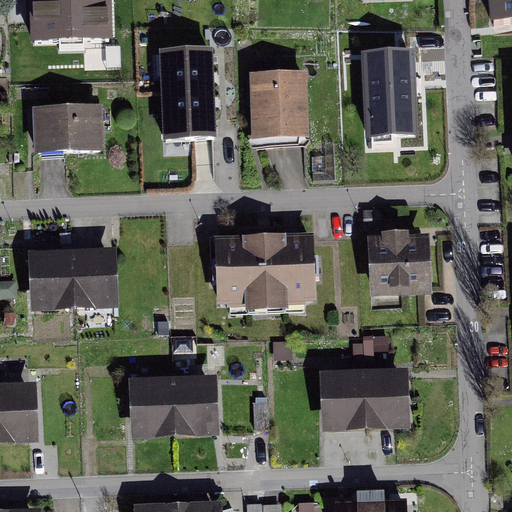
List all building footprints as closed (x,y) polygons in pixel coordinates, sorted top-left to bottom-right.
[(107,0),(33,0),(35,45),(61,44),(60,36),(83,36),(83,43),(109,43),(107,0)] [(511,0),(500,0),(503,35),(511,34),(511,0)] [(210,55),(162,57),(166,143),(214,141),(210,55)] [(413,76),(357,78),(359,126),(414,124),(413,76)] [(305,82),(245,82),(249,156),(307,154),(305,82)] [(98,114),(29,116),(28,162),(100,162),(98,114)] [(364,227),(381,227),(381,215),(364,215),(364,227)] [(244,243),(218,244),(219,264),(212,264),(213,285),(220,285),(220,305),(247,304),(247,309),(287,307),(287,302),(313,301),(312,282),(319,282),(318,260),(311,260),(311,241),(285,242),(285,241),(271,242),(270,236),(257,237),(257,242),(244,243)] [(386,248),(374,249),(376,292),(424,290),(423,247),(405,248),(404,239),(386,240),(386,248)] [(74,307),(72,249),(63,250),(64,254),(43,255),(43,262),(36,262),(38,308),(74,307)] [(72,249),(74,307),(110,306),(109,260),(102,260),(102,253),(81,254),(81,249),(72,249)] [(366,426),(364,369),(355,370),(355,374),(335,375),(335,381),(327,382),(329,428),(366,426)] [(403,425),(401,379),(393,379),(393,373),(373,373),(373,369),(364,369),(366,426),(403,425)] [(0,372),(0,382),(28,383),(28,372),(0,372)] [(173,377),(175,434),(212,432),(210,386),(203,387),(203,380),(182,381),(182,376),(173,377)] [(175,434),(173,377),(164,377),(164,382),(143,383),(143,389),(136,389),(139,436),(175,434)] [(0,387),(0,440),(31,439),(29,393),(7,394),(7,388),(0,387)] [(269,430),(268,405),(253,406),(255,431),(269,430)] [(371,497),(371,511),(403,511),(404,506),(384,506),(384,496),(371,497)] [(371,511),(371,497),(357,497),(358,507),(338,508),(338,511),(371,511)]
